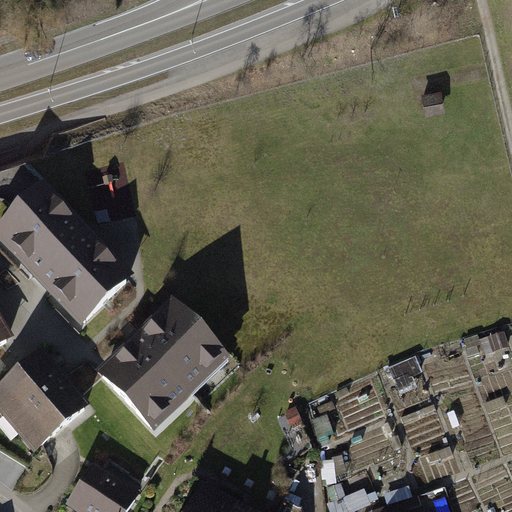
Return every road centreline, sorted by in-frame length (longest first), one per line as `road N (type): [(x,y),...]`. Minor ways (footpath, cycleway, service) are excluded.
road 1 (secondary): [(0,112),(318,0)]
road 2 (secondary): [(130,28),(0,72)]
road 3 (track): [(511,131),(481,0)]
